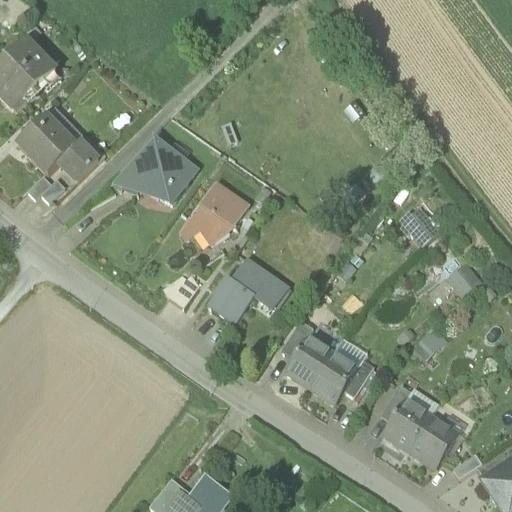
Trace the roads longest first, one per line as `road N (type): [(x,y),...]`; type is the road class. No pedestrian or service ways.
road 1 (residential): [(411,511),(157,345),(0,229)]
road 2 (track): [(29,253),(282,0)]
road 3 (track): [(511,257),(314,0)]
